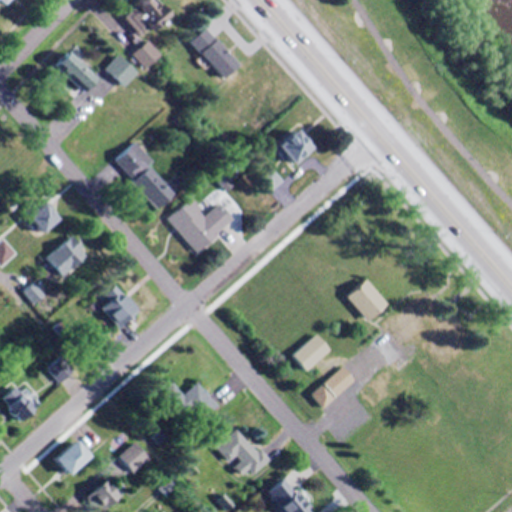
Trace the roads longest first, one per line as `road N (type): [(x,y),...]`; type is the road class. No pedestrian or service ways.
road 1 (residential): [(0,88),(371,511)]
road 2 (residential): [(369,145),(0,475)]
road 3 (trunk): [(246,0),(511,306)]
road 4 (trunk): [(511,269),(275,0)]
